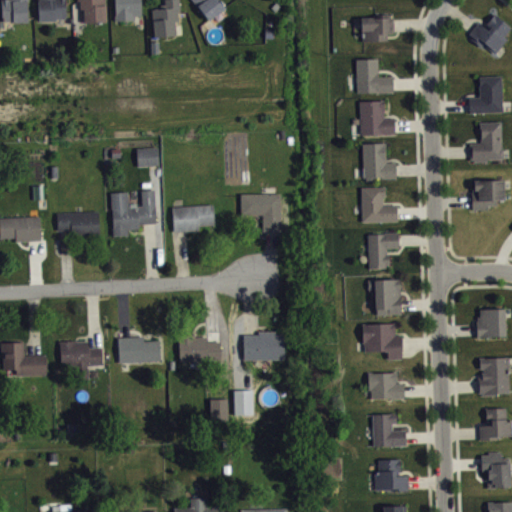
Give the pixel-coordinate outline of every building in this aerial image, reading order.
[(1,0),(2,20),(13,20),(13,21),(29,21),(27,0),(1,0)] [(38,0),(39,19),(56,20),(56,17),(66,17),(65,0),(38,0)] [(80,0),(80,8),(84,8),(85,22),(106,22),(106,0),(80,0)] [(114,0),(115,14),(114,14),(114,20),(135,20),(135,14),(141,14),(141,0),(114,0)] [(152,8),(154,35),(176,34),(175,20),(178,20),(177,12),(179,12),(179,10),(180,9),(179,0),(164,0),(165,7),(152,8)] [(193,0),(209,19),(226,7),(220,0),(193,0)] [(468,33),(478,21),(487,29),(491,25),(487,22),(494,12),(511,26),(504,35),(506,37),(495,53),(483,43),(481,46),(471,37),(472,35),(468,33)] [(361,16),(362,40),(386,40),(386,32),(394,32),(394,15),(361,16)] [(355,58),(357,91),(394,90),(393,75),(378,75),(378,57),(355,58)] [(479,75),(479,95),(469,96),(469,111),(502,110),(501,74),(479,75)] [(359,100),(360,133),(396,133),(395,117),(384,117),(383,99),(359,100)] [(479,121),(479,130),(480,130),(480,141),(469,142),(470,158),(473,158),(473,161),(487,160),(487,157),(502,157),(503,154),(503,148),(502,146),(501,120),(479,121)] [(361,142),(363,176),(365,176),(365,180),(374,179),(374,176),(381,176),(381,177),(397,177),(396,161),(385,161),(385,141),(361,142)] [(136,146),(138,165),(159,164),(157,145),(136,146)] [(473,179),(474,188),(472,188),(472,191),(471,191),(472,208),(488,208),(487,204),(496,203),(496,199),(499,199),(499,198),(504,198),(503,178),(473,179)] [(361,186),(362,220),(398,219),(397,203),(383,204),(383,195),(385,195),(385,185),(361,186)] [(110,191),(113,234),(128,233),(128,228),(139,227),(139,222),(156,221),(154,188),(141,189),(142,205),(129,206),(128,190),(110,191)] [(240,192),(281,191),(281,229),(263,229),(262,213),(241,213),(240,192)] [(172,205),(174,230),(199,229),(199,224),(215,223),(213,203),(172,205)] [(56,212),(98,210),(100,235),(72,236),(71,229),(57,230),(56,212)] [(0,216),(0,237),(16,236),(16,240),(40,239),(39,215),(0,216)] [(367,232),(368,266),(384,266),(384,263),(388,263),(388,253),(386,253),(386,246),(399,246),(399,230),(384,231),(384,232),(367,232)] [(368,278),(368,288),(375,288),(376,312),(401,312),(400,277),(368,278)] [(480,307),(480,315),(477,315),(477,320),(476,320),(476,336),(481,336),(481,335),(505,335),(505,316),(504,315),(504,307),(480,307)] [(362,322),(362,341),(364,341),(364,350),(387,349),(387,358),(403,358),(402,334),(395,334),(394,322),(362,322)] [(243,333),(244,359),(285,358),(285,332),(275,333),(275,330),(256,330),(256,333),(243,333)] [(220,340),(207,341),(206,335),(195,336),(194,333),(180,334),(180,359),(222,358),(220,340)] [(118,336),(119,361),(160,360),(159,339),(144,340),(143,335),(118,336)] [(60,340),(61,365),(76,365),(77,378),(89,378),(88,364),(103,364),(102,346),(88,346),(88,340),(76,340),(76,339),(60,340)] [(1,341),(1,354),(3,354),(3,368),(17,368),(17,374),(47,372),(46,353),(24,354),(24,341),(1,341)] [(479,357),(479,367),(483,367),(483,372),(482,372),(482,376),(478,376),(479,391),(481,392),(482,394),(495,394),(497,392),(509,392),(508,364),(510,364),(510,358),(508,356),(479,357)] [(367,371),(368,388),(370,388),(371,396),(404,397),(404,382),(395,382),(395,381),(397,381),(397,370),(367,371)] [(485,407),(485,419),(487,419),(487,424),(479,424),(479,437),(496,437),(497,435),(511,435),(511,417),(507,417),(505,407),(485,407)] [(372,413),(373,445),(406,444),(405,428),(392,428),(392,421),(395,421),(395,412),(372,413)] [(481,453),(481,470),(486,470),(487,486),(495,486),(498,485),(510,485),(510,473),(508,472),(508,456),(501,456),(501,450),(488,450),(488,453),(481,453)] [(374,469),(375,489),(407,488),(407,474),(399,474),(399,457),(378,458),(378,469),(374,469)] [(190,496),(191,506),(174,507),(174,511),(222,511),(222,504),(207,505),(206,496),(190,496)] [(511,511),(511,500),(487,500),(487,511),(511,511)] [(39,511),(88,511),(88,508),(72,509),(71,502),(60,503),(60,510),(39,511)] [(383,505),(383,511),(405,511),(405,503),(383,505)]
